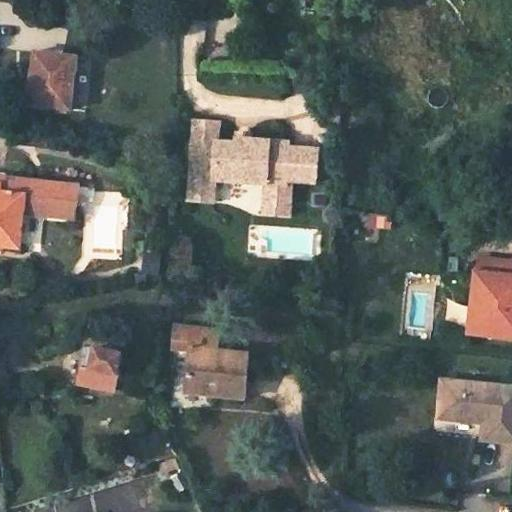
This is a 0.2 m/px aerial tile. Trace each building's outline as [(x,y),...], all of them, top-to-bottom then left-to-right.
[(56,24),(62,27),(66,19),(60,16),(56,24)] [(75,60),(34,55),(31,86),(33,87),(30,106),(70,111),(75,60)] [(220,122),(195,120),(189,200),(214,202),(216,180),(267,184),(266,194),(292,196),(293,181),(317,183),(320,150),(290,148),(291,143),(238,139),(238,144),(219,142),(220,122)] [(0,245),(18,248),(23,203),(73,209),(76,178),(27,172),(0,169),(0,245)] [(292,196),(266,194),(265,214),(290,216),(292,196)] [(143,271),(157,272),(159,249),(146,247),(143,271)] [(460,337),(511,340),(511,257),(466,254),(460,337)] [(211,396),(243,399),(247,358),(216,353),(218,333),(174,329),(172,350),(189,352),(186,389),(212,391),(211,396)] [(89,338),(78,383),(113,392),(123,355),(118,345),(89,338)] [(481,436),(511,439),(511,390),(438,382),(435,420),(468,423),(469,417),(483,419),(483,425),(481,436)]
